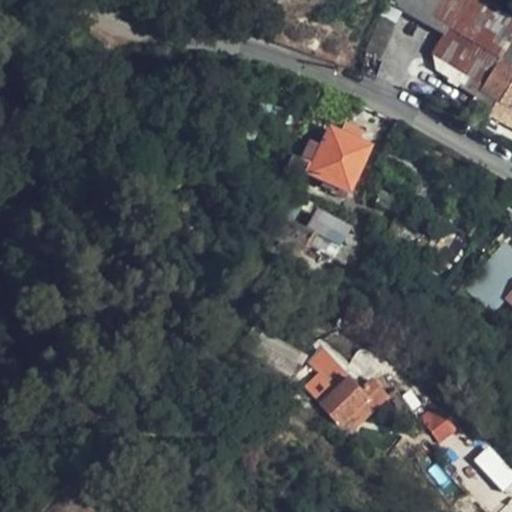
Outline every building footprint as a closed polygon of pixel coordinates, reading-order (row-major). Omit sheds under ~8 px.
[(511,0),(452,0),(462,5),(435,53),(471,75),(460,94),(475,103),(477,100),(492,108),(501,93),(494,89),(496,85),(511,94),(511,63),(496,54),(511,24),(511,0)] [(139,79),(133,99),(128,110),(140,114),(151,82),(139,79)] [(313,175),(328,182),(339,187),(352,193),(372,149),(332,132),(313,175)] [(314,151),(300,145),(294,158),(307,165),(314,151)] [(339,187),(328,182),(325,187),(337,193),(339,187)] [(339,251),(353,224),(323,210),(310,237),(339,251)] [(453,271),(473,246),(454,233),(434,257),(453,271)] [(325,404),(347,386),(343,381),(338,385),(332,380),(316,394),(325,404)] [(354,380),(347,386),(325,404),(344,426),(372,400),(354,380)] [(511,469),(489,447),(477,459),(506,489),(511,482),(511,469)]
